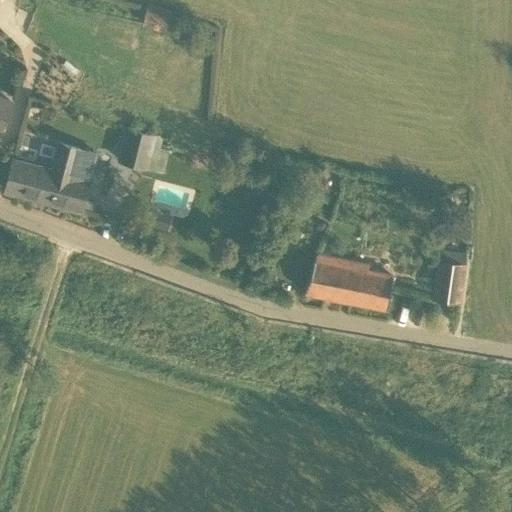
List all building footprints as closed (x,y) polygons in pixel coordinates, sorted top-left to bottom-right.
[(164,31),(169,14),(171,9),(148,2),(141,24),(164,31)] [(13,101),(0,96),(0,126),(3,128),(13,101)] [(126,125),(116,160),(148,168),(157,133),(126,125)] [(52,167),(13,159),(5,191),(65,206),(82,211),(91,177),(76,173),(83,147),(58,141),(55,149),(52,167)] [(387,308),(394,271),(311,257),(304,292),(387,308)] [(459,301),(462,281),(464,262),(439,259),(434,298),(459,301)]
